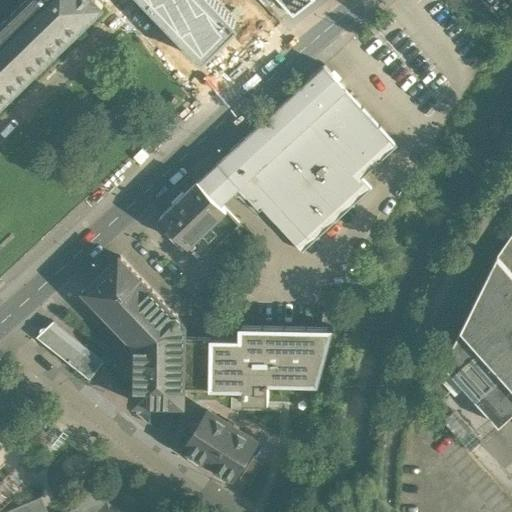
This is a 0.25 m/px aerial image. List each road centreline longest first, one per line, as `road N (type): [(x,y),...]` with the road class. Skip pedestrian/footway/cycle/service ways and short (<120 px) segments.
road 1 (tertiary): [(0,324),(363,0)]
road 2 (residential): [(216,501),(0,339)]
